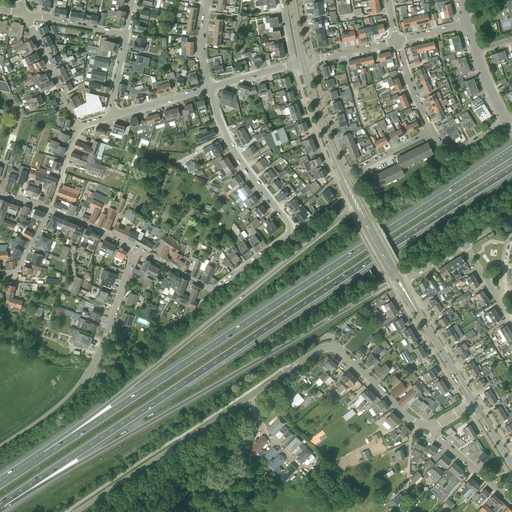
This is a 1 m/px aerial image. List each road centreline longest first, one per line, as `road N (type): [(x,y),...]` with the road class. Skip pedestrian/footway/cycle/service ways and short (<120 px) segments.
road 1 (motorway): [(1,503),(511,168)]
road 2 (motorway): [(511,153),(45,455)]
road 3 (motorway): [(1,503),(398,280)]
road 4 (tertiary): [(77,511),(321,348),(337,348),(417,424)]
road 5 (motorway): [(357,206),(45,455)]
road 6 (unclassified): [(134,249),(212,286),(289,232),(232,150),(209,89)]
road 7 (tertiary): [(357,206),(303,62)]
road 8 (tertiary): [(473,403),(398,280)]
road 9 (residential): [(88,370),(134,249)]
road 10 (residential): [(78,127),(25,14)]
